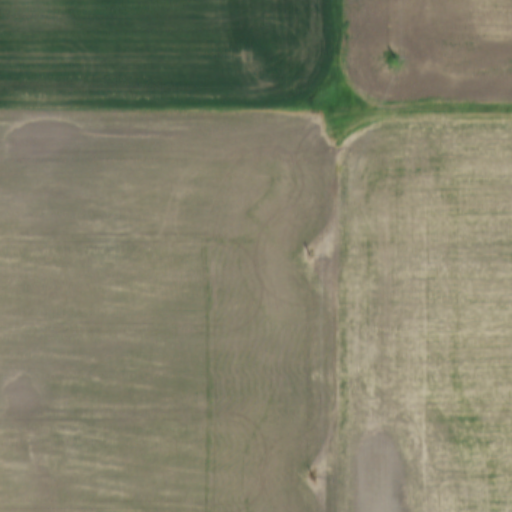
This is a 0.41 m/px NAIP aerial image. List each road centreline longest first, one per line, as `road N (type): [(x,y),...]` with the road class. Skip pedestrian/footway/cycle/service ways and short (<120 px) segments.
road 1 (track): [(331,511),(335,0)]
road 2 (track): [(511,111),(0,113)]
